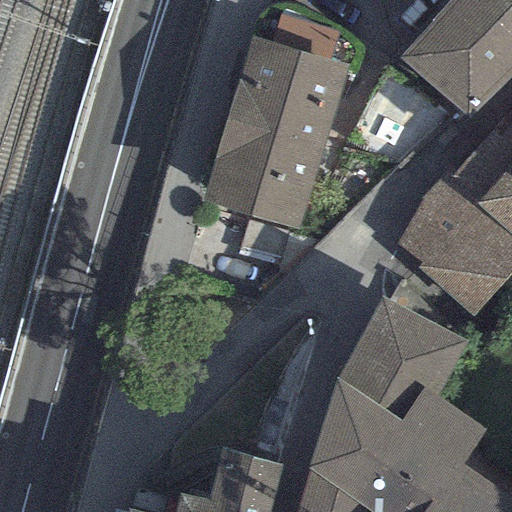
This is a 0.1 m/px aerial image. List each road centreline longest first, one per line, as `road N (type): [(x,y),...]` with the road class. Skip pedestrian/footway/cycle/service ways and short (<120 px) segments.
road 1 (primary): [(20,511),(163,0)]
road 2 (unclassified): [(117,439),(233,0)]
road 3 (residential): [(328,262),(171,418),(117,439)]
road 4 (residential): [(280,511),(339,318),(343,294),(328,262)]
road 5 (residential): [(511,101),(328,262)]
